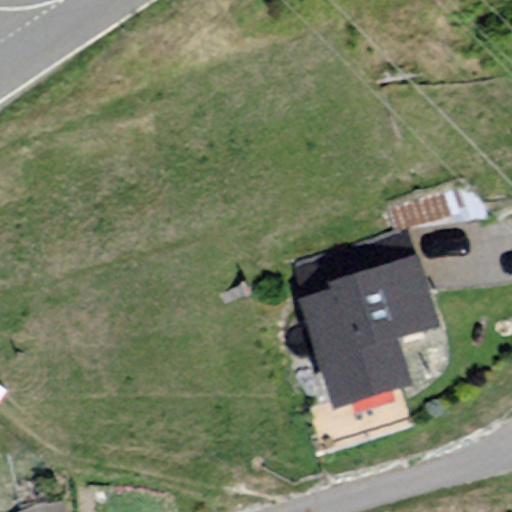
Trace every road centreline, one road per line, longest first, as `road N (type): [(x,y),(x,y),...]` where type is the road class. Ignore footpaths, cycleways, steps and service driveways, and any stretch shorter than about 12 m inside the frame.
road 1 (residential): [(511,436),(303,511)]
road 2 (unclassified): [(107,0),(0,69)]
